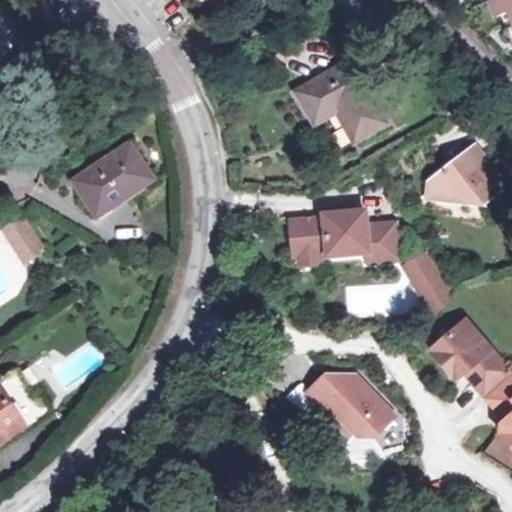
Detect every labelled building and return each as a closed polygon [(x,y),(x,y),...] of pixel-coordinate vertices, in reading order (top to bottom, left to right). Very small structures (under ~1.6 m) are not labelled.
[(511,0),(489,0),(497,15),(508,10),(511,19),(511,24),(507,27),(511,36),(511,0)] [(352,60),(298,90),(312,116),(334,104),(339,110),(354,138),(385,121),(352,60)] [(334,104),(312,116),(316,123),(339,110),(334,104)] [(130,145),(76,180),(99,214),(138,188),(134,181),(148,172),(130,145)] [(506,186),(476,148),(430,184),(428,198),(473,204),(478,200),(483,205),(506,186)] [(152,179),(148,172),(134,181),(138,188),(152,179)] [(0,214),(0,229),(1,232),(25,216),(17,203),(0,214)] [(322,218),(290,220),(294,255),(299,254),(321,252),(327,252),(327,256),(367,253),(369,262),(398,259),(395,224),(366,225),(365,211),(342,213),(328,213),(322,214),(322,218)] [(25,216),(1,232),(12,248),(36,233),(25,216)] [(36,233),(12,248),(23,263),(46,248),(36,233)] [(321,263),(321,252),(299,254),(300,264),(321,263)] [(427,255),(418,261),(427,274),(415,282),(437,317),(454,297),(427,255)] [(427,274),(418,261),(406,269),(415,282),(427,274)] [(502,432),(511,443),(511,370),(467,319),(432,349),(456,378),(465,371),(507,418),(503,422),(502,432)] [(18,370),(0,381),(0,443),(46,411),(18,370)] [(327,374),(309,391),(328,410),(332,406),(359,434),(374,434),(395,414),(356,373),(327,374)]
